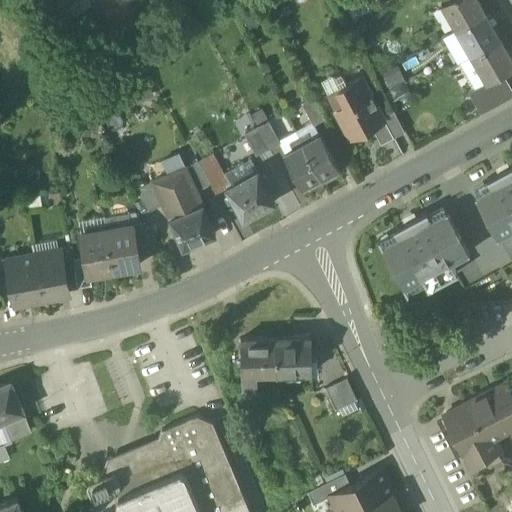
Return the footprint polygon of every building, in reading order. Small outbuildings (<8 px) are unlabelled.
[(444,0),(441,2),(456,29),(485,13),(477,0),(444,0)] [(500,38),(485,13),(456,29),(471,55),(500,38)] [(511,66),(511,59),(500,38),(471,55),(486,80),(486,81),(501,73),(511,66)] [(471,55),(459,62),(474,87),(486,80),(471,55)] [(511,91),(501,73),(486,81),(486,80),(474,87),(469,90),(481,112),(510,96),(511,91)] [(326,94),(349,137),(365,128),(363,125),(369,122),(371,125),(384,118),(382,115),(361,75),(326,94)] [(302,102),(313,122),(324,116),(313,96),(302,102)] [(384,118),(393,136),(404,130),(393,110),(382,115),(384,118)] [(371,125),(380,143),(393,136),(384,118),(371,125)] [(267,120),(256,126),(267,146),(278,140),(267,120)] [(267,146),(256,126),(244,133),(255,153),(267,146)] [(307,132),(298,136),(322,180),(334,173),(332,169),(337,167),(319,133),(310,138),(307,132)] [(322,180),(298,136),(290,141),(293,147),(283,152),(301,186),(306,184),(308,188),(322,180)] [(198,160),(214,190),(225,184),(230,182),(213,151),(198,160)] [(186,168),(196,190),(208,183),(198,161),(186,168)] [(511,219),(511,163),(489,176),(493,184),(511,219)] [(163,203),(169,217),(201,202),(196,190),(186,168),(185,166),(153,180),(163,203)] [(225,184),(242,216),(273,199),(256,168),(230,182),(225,184)] [(136,189),(148,211),(163,203),(153,180),(136,189)] [(497,236),(511,227),(511,219),(493,184),(474,194),(497,236)] [(214,233),(201,202),(169,217),(182,247),(214,233)] [(447,209),(428,219),(451,260),(469,250),(447,209)] [(132,223),(136,247),(148,245),(145,230),(134,210),(128,211),(131,223),(132,223)] [(381,244),(403,285),(422,275),(428,287),(457,271),(451,260),(428,219),(424,211),(394,227),(398,235),(381,244)] [(131,223),(106,227),(113,268),(139,264),(136,247),(132,223),(131,223)] [(113,268),(106,227),(80,232),(84,256),(88,273),(89,273),(113,268)] [(74,268),(72,258),(70,245),(58,247),(59,249),(63,270),(74,268)] [(59,249),(33,254),(41,297),(67,292),(63,270),(59,249)] [(16,302),(41,297),(33,254),(8,259),(12,280),(16,302)] [(84,256),(72,258),(74,268),(77,286),(91,283),(89,273),(88,273),(84,256)] [(0,257),(0,282),(12,280),(8,259),(7,257),(0,257)] [(427,330),(430,336),(435,333),(432,327),(427,330)] [(311,334),(274,335),(275,371),(312,370),(311,334)] [(275,371),(274,335),(239,336),(240,371),(242,371),(242,389),(256,389),(255,372),(275,371)] [(325,386),(334,408),(355,398),(345,377),(325,386)] [(0,416),(5,415),(12,436),(32,428),(14,380),(0,385),(0,416)] [(451,424),(471,462),(497,449),(491,436),(511,425),(511,394),(505,382),(457,407),(463,418),(451,424)] [(463,418),(457,407),(446,412),(451,424),(463,418)] [(251,511),(212,418),(197,411),(161,427),(155,440),(136,449),(129,464),(116,469),(113,468),(90,477),(88,481),(92,491),(95,492),(93,496),(90,497),(95,511),(251,511)] [(331,494),(340,511),(378,511),(398,503),(381,468),(351,483),(331,493),(331,494)] [(307,491),(314,502),(331,494),(331,493),(351,483),(345,473),(307,491)] [(0,511),(26,511),(19,494),(1,501),(0,501),(0,511)] [(402,511),(398,503),(378,511),(402,511)]
